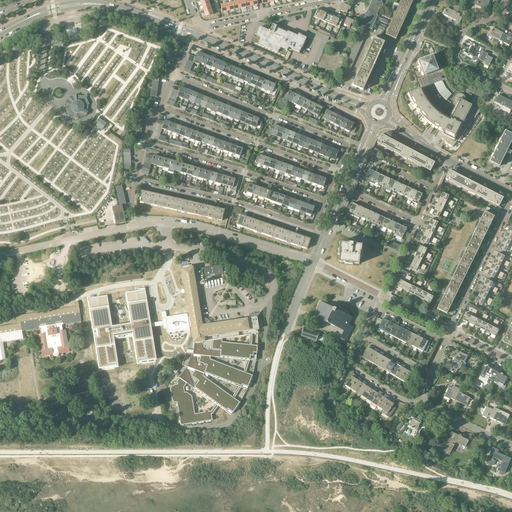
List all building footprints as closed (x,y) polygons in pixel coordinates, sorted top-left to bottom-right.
[(378,15),(376,14),(379,8),(381,9),(383,4),(382,4),(381,1),(378,2),(377,1),(376,0),(371,0),(366,13),(364,13),(365,15),(363,20),(360,21),(361,24),(365,26),(366,29),(369,28),(371,29),(374,24),(378,15)] [(395,39),(411,0),(401,0),(386,35),(395,39)] [(475,0),(473,4),(485,10),(490,0),(475,0)] [(211,8),(209,3),(202,5),(204,11),(211,8)] [(346,13),(347,13),(348,9),(349,10),(351,7),(343,3),(340,10),(341,10),(346,13)] [(457,13),(460,8),(456,6),(453,11),(446,8),(445,10),(444,9),(441,15),(452,20),(453,19),(456,20),(455,22),(459,24),(462,18),(459,16),(459,14),(457,13)] [(211,8),(204,11),(206,17),(213,14),(211,8)] [(313,17),(339,28),(340,28),(339,28),(343,21),(317,9),(314,16),(313,16),(313,17)] [(346,17),(343,24),(344,24),(349,27),(350,27),(351,23),(352,24),(354,21),(346,17)] [(255,33),(252,41),(284,56),(287,50),(287,51),(287,50),(288,48),(292,49),(291,49),(292,49),(294,50),(296,51),(297,51),(299,52),(299,53),(301,48),(302,47),(301,47),(302,45),(303,45),(302,45),(303,43),(304,43),(303,43),(304,40),(305,41),(305,40),(305,38),(306,38),(301,36),(301,35),(298,34),(297,36),(288,32),(287,33),(282,31),(276,28),(277,26),(272,24),(270,31),(269,30),(268,31),(260,27),(259,29),(258,30),(259,30),(258,32),(257,32),(258,32),(257,34),(256,34),(255,33)] [(499,40),(503,33),(493,28),(489,35),(499,40)] [(504,30),(503,33),(499,40),(509,45),(511,39),(511,34),(509,33),(509,32),(504,30)] [(374,37),(352,86),(362,90),(383,44),(382,44),(383,42),(374,37)] [(478,59),(485,46),(485,45),(480,43),(479,46),(480,46),(478,49),(475,47),(477,45),(471,42),(468,48),(470,49),(467,54),(473,57),(474,55),(476,56),(475,58),(478,59)] [(169,46),(165,55),(174,59),(175,56),(176,54),(178,50),(169,46)] [(490,48),(485,46),(478,59),(485,63),(485,65),(488,66),(492,58),(487,56),(488,54),(485,52),(487,50),(489,51),(490,48)] [(199,65),(200,63),(204,54),(198,52),(196,57),(194,60),(195,60),(194,62),(199,65)] [(200,63),(206,65),(209,57),(204,54),(200,63)] [(423,76),(438,71),(436,65),(437,65),(436,60),(434,61),(432,55),(417,61),(423,76)] [(206,65),(211,67),(215,59),(209,57),(206,65)] [(211,67),(217,70),(220,61),(215,59),(211,67)] [(217,70),(222,72),(226,64),(220,61),(217,70)] [(231,66),(226,64),(222,72),(228,74),(231,66)] [(228,74),(233,77),(237,68),(231,66),(228,74)] [(233,77),(239,79),(242,71),(237,68),(233,77)] [(439,112),(446,117),(449,118),(461,95),(454,90),(446,80),(443,69),(417,80),(421,88),(431,104),(439,112)] [(239,79),(244,81),(248,73),(242,71),(239,79)] [(244,81),(250,84),(253,75),(248,73),(244,81)] [(250,84),(255,86),(259,78),(253,75),(250,84)] [(255,86),(261,88),(264,80),(259,78),(255,86)] [(261,88),(266,91),(270,82),(264,80),(261,88)] [(276,85),(270,82),(266,91),(270,92),(269,94),(274,96),(277,89),(274,87),(276,85)] [(183,98),(187,90),(181,87),(179,92),(178,95),(177,96),(183,98)] [(442,131),(443,132),(441,137),(445,141),(445,142),(448,144),(448,143),(453,147),(481,110),(473,106),(471,105),(465,102),(466,101),(466,100),(466,99),(466,98),(465,98),(465,97),(465,96),(464,96),(464,95),(463,94),(462,94),(461,94),(460,94),(460,93),(459,93),(458,94),(457,94),(456,95),(455,96),(454,97),(454,98),(454,99),(454,100),(454,101),(454,102),(455,103),(455,104),(456,104),(456,105),(457,105),(448,124),(446,123),(448,120),(442,116),(436,112),(431,107),(427,101),(423,95),(420,89),(408,93),(412,102),(416,109),(421,116),(428,122),(431,124),(432,125),(434,127),(436,128),(442,131)] [(183,98),(189,100),(192,92),(187,90),(183,98)] [(290,102),(295,94),(289,91),(285,99),(290,102)] [(192,92),(189,100),(194,103),(198,94),(192,92)] [(85,115),(86,116),(88,112),(87,111),(88,105),(89,104),(87,100),(90,100),(90,99),(87,100),(86,101),(81,97),(82,94),(81,94),(81,97),(76,96),(76,95),(74,95),(71,96),(69,98),(67,101),(66,104),(65,107),(66,109),(67,108),(69,113),(67,116),(69,113),(74,117),(74,121),(74,118),(78,119),(78,118),(85,115)] [(200,105),(203,96),(198,94),(194,103),(200,105)] [(290,102),(296,105),(300,96),(295,94),(290,102)] [(511,110),(511,107),(511,101),(499,95),(495,102),(503,106),(502,108),(509,112),(510,110),(511,110)] [(200,105),(206,107),(209,99),(203,96),(200,105)] [(301,107),(305,99),(300,96),(296,105),(301,107)] [(206,107),(211,109),(214,101),(209,99),(206,107)] [(301,107),(307,110),(311,102),(305,99),(301,107)] [(214,101),(211,109),(217,112),(220,103),(214,101)] [(307,110),(312,113),(316,105),(311,102),(307,110)] [(220,103),(217,112),(222,114),(225,105),(220,103)] [(228,116),(231,108),(225,105),(222,114),(228,116)] [(316,105),(312,113),(318,116),(322,108),(316,105)] [(228,116),(233,118),(237,110),(231,108),(228,116)] [(233,118),(239,121),(242,112),(237,110),(233,118)] [(323,118),(328,121),(332,113),(327,110),(323,118)] [(242,112),(239,121),(244,123),(248,114),(242,112)] [(328,121),(334,124),(338,116),(332,113),(328,121)] [(248,114),(244,123),(250,125),(253,117),(248,114)] [(94,124),(102,130),(106,123),(99,118),(100,116),(101,116),(100,116),(93,126),(93,127),(93,126),(94,124)] [(334,124),(339,126),(343,118),(338,116),(334,124)] [(253,117),(250,125),(255,128),(257,125),(260,126),(263,120),(253,117)] [(339,126),(344,129),(348,121),(343,118),(339,126)] [(162,129),(167,131),(170,122),(165,120),(164,121),(163,125),(162,128),(162,129)] [(344,129),(350,132),(353,134),(356,128),(352,126),(354,124),(348,121),(344,129)] [(176,124),(170,122),(167,131),(173,133),(176,124)] [(179,135),(181,126),(176,124),(173,133),(179,135)] [(275,136),(279,127),(273,125),(270,133),(275,136)] [(184,137),(187,128),(181,126),(179,135),(184,137)] [(279,127),(275,136),(281,138),(284,129),(279,127)] [(190,139),(193,130),(187,128),(184,137),(190,139)] [(284,129),(281,138),(286,140),(290,132),(284,129)] [(195,141),(198,132),(193,130),(190,139),(195,141)] [(493,154),(491,157),(491,158),(489,161),(489,162),(499,166),(501,162),(502,159),(503,159),(503,158),(504,155),(505,155),(505,154),(506,152),(508,153),(510,154),(511,151),(510,151),(507,149),(508,147),(510,143),(511,139),(511,133),(505,130),(504,130),(504,131),(503,134),(502,134),(502,135),(501,138),(500,138),(501,138),(499,142),(498,142),(499,142),(497,146),(495,150),(493,154)] [(198,132),(195,141),(201,143),(204,134),(198,132)] [(290,132),(286,140),(292,142),(295,134),(290,132)] [(201,142),(206,144),(209,136),(204,134),(201,143),(201,142)] [(292,142),(297,144),(300,136),(295,134),(292,142)] [(381,134),(377,143),(390,150),(394,141),(381,134)] [(206,144),(212,146),(215,138),(209,136),(206,144)] [(297,144),(302,147),(306,138),(300,136),(297,144)] [(220,140),(215,138),(212,146),(215,147),(215,148),(217,149),(220,140)] [(306,138),(302,147),(308,149),(311,140),(306,138)] [(223,151),(223,150),(226,142),(220,140),(217,149),(223,151)] [(311,140),(308,149),(313,151),(317,142),(311,140)] [(394,141),(390,150),(403,157),(408,148),(394,141)] [(231,144),(226,142),(223,150),(229,152),(231,144)] [(317,142),(313,151),(319,153),(322,145),(317,142)] [(229,152),(234,154),(237,146),(231,144),(229,152)] [(319,153),(324,155),(328,147),(322,145),(319,153)] [(243,148),(237,146),(234,154),(243,157),(246,150),(242,149),(243,148)] [(324,155),(329,158),(333,149),(328,147),(324,155)] [(408,148),(403,157),(416,164),(421,155),(408,148)] [(329,158),(335,160),(338,161),(340,156),(337,154),(338,151),(333,149),(329,158)] [(152,161),(151,164),(157,166),(160,157),(154,155),(153,156),(152,159),(152,161)] [(263,165),(266,157),(260,155),(259,158),(257,157),(255,162),(263,165)] [(416,164),(426,169),(430,171),(434,162),(421,155),(416,164)] [(160,157),(157,166),(163,167),(166,159),(160,157)] [(263,165),(268,167),(271,159),(266,157),(263,165)] [(166,159),(163,167),(169,169),(171,160),(166,159)] [(268,167),(274,169),(277,161),(271,159),(268,167)] [(169,169),(168,171),(174,173),(175,171),(177,162),(171,160),(169,169)] [(279,171),(282,163),(277,161),(274,169),(279,171)] [(177,162),(175,171),(180,172),(183,164),(177,162)] [(285,173),(288,165),(282,163),(279,171),(278,174),(284,176),(285,173)] [(183,164),(180,172),(186,174),(189,165),(183,164)] [(189,165),(186,174),(192,176),(194,167),(189,165)] [(285,173),(290,175),(293,167),(288,165),(285,173)] [(194,167),(192,176),(198,177),(200,169),(194,167)] [(290,175),(295,177),(299,169),(293,167),(290,175)] [(200,169),(198,177),(203,179),(206,170),(200,169)] [(301,179),(304,171),(299,169),(295,177),(301,179)] [(365,173),(363,176),(365,177),(364,178),(367,179),(366,180),(369,182),(370,180),(374,172),(368,169),(366,173),(365,173)] [(206,170),(203,179),(209,181),(212,172),(206,170)] [(449,170),(445,179),(458,186),(463,177),(449,170)] [(306,181),(310,173),(304,171),(301,179),(306,181)] [(212,172),(209,181),(215,183),(218,174),(212,172)] [(370,180),(369,182),(371,183),(375,184),(375,183),(379,174),(374,172),(370,180)] [(306,181),(312,183),(315,175),(310,173),(306,181)] [(218,174),(215,183),(221,184),(223,175),(218,174)] [(379,174),(375,183),(377,184),(377,185),(380,187),(381,185),(385,177),(379,174)] [(223,175),(221,184),(227,186),(229,177),(223,175)] [(315,175),(312,183),(318,185),(321,177),(315,175)] [(229,177),(227,186),(231,187),(230,190),(236,192),(239,181),(235,180),(236,179),(229,177)] [(323,187),(324,186),(326,179),(321,177),(318,185),(323,187)] [(385,177),(381,185),(383,186),(382,188),(385,189),(386,188),(390,179),(385,177)] [(471,193),(476,184),(463,177),(458,186),(471,193)] [(386,188),(385,189),(390,192),(391,190),(395,181),(390,179),(386,188)] [(395,181),(391,190),(393,191),(393,193),(396,194),(397,192),(400,184),(395,181)] [(249,183),(249,184),(246,182),(243,190),(246,191),(246,192),(252,194),(255,186),(249,183)] [(400,184),(397,192),(402,195),(406,186),(400,184)] [(489,191),(476,184),(471,193),(485,199),(489,191)] [(255,186),(252,194),(258,196),(261,188),(255,186)] [(406,186),(402,195),(407,197),(411,189),(406,186)] [(261,188),(258,196),(264,198),(267,190),(261,188)] [(407,197),(407,199),(412,201),(417,191),(411,189),(407,197)] [(140,202),(153,205),(156,193),(142,190),(140,202)] [(267,190),(264,198),(270,200),(273,192),(267,190)] [(417,191),(412,201),(414,202),(418,204),(418,202),(422,194),(417,191)] [(485,199),(494,204),(498,206),(503,198),(489,191),(485,199)] [(273,192),(270,200),(276,202),(279,194),(273,192)] [(439,198),(446,201),(449,195),(442,192),(439,198)] [(153,205),(167,208),(170,197),(156,193),(153,205)] [(279,194),(276,202),(282,205),(285,196),(279,194)] [(285,196),(282,205),(288,207),(291,198),(285,196)] [(167,208),(181,211),(183,200),(170,197),(167,208)] [(291,198),(288,207),(294,209),(296,200),(291,198)] [(437,203),(443,207),(446,201),(439,198),(437,203)] [(197,203),(183,200),(181,211),(194,214),(197,203)] [(296,200),(294,209),(299,211),(302,203),(296,200)] [(194,214),(208,218),(211,206),(197,203),(194,214)] [(302,203),(299,211),(305,213),(308,205),(302,203)] [(346,210),(349,211),(349,212),(351,213),(350,214),(354,215),(358,206),(353,203),(351,206),(349,205),(346,210)] [(443,207),(437,203),(434,209),(441,212),(443,207)] [(308,205),(305,213),(314,216),(316,211),(313,210),(314,207),(308,205)] [(122,206),(112,208),(116,224),(125,222),(122,206)] [(224,209),(211,206),(208,218),(222,221),(224,209)] [(360,217),(364,208),(358,206),(354,215),(359,218),(360,217)] [(369,211),(364,208),(360,217),(365,219),(369,211)] [(431,215),(438,218),(441,212),(434,209),(431,215)] [(369,211),(365,219),(370,221),(374,213),(369,211)] [(477,226),(486,231),(494,216),(484,212),(477,226)] [(374,213),(370,221),(376,224),(379,215),(374,213)] [(236,225),(242,227),(246,217),(240,215),(236,225)] [(381,226),(385,218),(379,215),(376,224),(381,226)] [(261,222),(246,217),(242,227),(257,232),(261,222)] [(390,220),(385,218),(381,226),(386,229),(390,220)] [(438,222),(431,219),(428,224),(435,228),(438,222)] [(386,229),(392,231),(396,223),(390,220),(386,229)] [(257,232),(272,237),(275,227),(261,222),(257,232)] [(392,231),(397,234),(401,225),(396,223),(392,231)] [(435,228),(428,224),(426,230),(432,233),(435,228)] [(407,228),(401,225),(397,234),(403,236),(407,228)] [(479,246),(486,231),(477,226),(470,241),(479,246)] [(286,242),(290,232),(275,227),(272,237),(286,242)] [(432,233),(426,230),(423,235),(430,239),(432,233)] [(286,242),(301,247),(305,237),(290,232),(286,242)] [(420,241),(427,244),(430,239),(423,235),(420,241)] [(311,239),(305,237),(301,247),(307,249),(311,239)] [(504,237),(502,243),(508,246),(511,241),(504,237)] [(462,256),(472,261),(479,246),(470,241),(462,256)] [(361,245),(358,244),(340,242),(339,249),(340,249),(338,262),(358,264),(359,257),(360,251),(361,251),(361,245)] [(506,252),(508,246),(502,243),(499,248),(501,249),(500,250),(501,250),(506,252)] [(427,248),(420,245),(417,251),(424,254),(427,248)] [(421,260),(424,254),(417,251),(414,256),(421,260)] [(500,253),(498,253),(495,258),(502,262),(505,256),(501,254),(500,253)] [(414,256),(412,262),(419,265),(421,260),(414,256)] [(455,271),(465,276),(472,261),(462,256),(455,271)] [(499,267),(502,262),(495,258),(493,264),(499,267)] [(416,271),(419,265),(412,262),(409,268),(416,271)] [(497,273),(499,267),(493,264),(490,269),(497,273)] [(222,265),(201,268),(202,270),(203,281),(226,278),(226,275),(225,271),(222,272),(222,265)] [(177,384),(174,385),(174,386),(174,387),(173,388),(174,392),(175,392),(175,393),(175,394),(176,395),(175,397),(175,400),(176,401),(177,402),(180,425),(187,424),(187,425),(188,426),(189,426),(190,425),(191,424),(212,420),(211,414),(212,414),(219,405),(231,414),(236,408),(238,404),(240,403),(240,402),(235,399),(242,388),(247,389),(251,377),(252,375),(246,373),(250,359),(255,360),(256,360),(256,359),(257,347),(257,346),(253,345),(252,345),(253,333),(254,333),(257,332),(258,332),(256,320),(248,322),(245,322),(245,319),(237,321),(210,325),(209,317),(203,281),(202,270),(201,268),(201,267),(192,268),(183,270),(183,273),(186,289),(183,290),(183,291),(183,293),(186,293),(190,317),(192,327),(194,339),(189,339),(187,349),(186,353),(187,353),(186,355),(182,364),(181,365),(175,373),(180,377),(177,381),(177,384)] [(494,278),(497,273),(490,269),(487,275),(489,276),(490,276),(494,278)] [(457,291),(465,276),(455,271),(448,286),(457,291)] [(142,273),(115,277),(116,282),(140,279),(140,275),(142,275),(142,273)] [(487,279),(484,285),(491,288),(494,282),(490,280),(489,280),(487,279)] [(400,280),(397,286),(402,289),(406,283),(400,280)] [(406,283),(402,289),(408,292),(411,285),(406,283)] [(411,285),(408,292),(413,295),(417,288),(411,285)] [(488,294),(491,288),(484,285),(481,290),(488,294)] [(457,291),(448,286),(440,301),(450,306),(457,291)] [(88,297),(87,298),(99,368),(103,368),(103,369),(118,367),(119,366),(114,335),(132,332),(137,364),(137,363),(137,364),(146,362),(150,362),(152,361),(152,360),(156,359),(157,359),(151,328),(151,327),(164,325),(164,328),(167,328),(168,332),(184,330),(189,329),(189,328),(192,327),(190,317),(188,317),(187,315),(166,318),(166,315),(162,315),(163,322),(150,324),(150,321),(146,295),(145,288),(138,289),(138,291),(126,292),(126,293),(130,323),(112,326),(107,296),(95,297),(95,296),(88,297)] [(417,288),(413,295),(419,297),(422,291),(417,288)] [(485,299),(488,294),(481,290),(479,295),(485,299)] [(422,291),(419,297),(424,300),(428,293),(422,291)] [(428,293),(424,300),(430,303),(433,296),(428,293)] [(483,305),(485,299),(479,295),(476,301),(477,302),(478,303),(478,302),(483,305)] [(11,326),(0,327),(0,359),(5,359),(3,343),(4,341),(5,341),(6,341),(7,341),(8,340),(17,339),(23,338),(22,330),(23,330),(39,327),(41,328),(41,330),(41,331),(42,334),(39,334),(41,349),(42,355),(44,355),(45,356),(47,355),(48,354),(53,354),(58,353),(63,352),(64,352),(67,352),(67,351),(69,351),(68,345),(65,330),(63,330),(62,327),(62,325),(63,323),(75,322),(81,321),(81,319),(80,313),(77,299),(74,299),(75,307),(70,308),(16,317),(17,325),(11,326)] [(352,317),(348,315),(321,301),(313,316),(343,331),(340,338),(339,341),(344,343),(345,341),(346,341),(353,327),(349,325),(352,317)] [(450,306),(440,301),(437,309),(446,313),(450,306)] [(473,313),(477,307),(474,306),(473,308),(473,309),(470,315),(466,313),(463,320),(469,322),(472,316),(473,313)] [(378,327),(384,330),(388,322),(385,321),(387,318),(384,316),(378,327)] [(469,322),(474,325),(477,318),(472,316),(469,322)] [(474,325),(479,328),(483,321),(477,318),(474,325)] [(389,319),(388,322),(384,330),(384,331),(389,333),(394,325),(391,323),(392,320),(389,319)] [(488,324),(483,321),(479,328),(485,331),(488,324)] [(389,333),(395,336),(399,328),(397,326),(398,323),(395,322),(394,325),(389,333)] [(485,331),(490,333),(494,327),(488,324),(485,331)] [(395,336),(401,339),(405,330),(402,329),(404,326),(401,325),(399,328),(395,336)] [(499,330),(494,327),(490,333),(496,336),(499,330)] [(301,335),(301,336),(301,335),(308,337),(316,340),(316,341),(316,340),(319,333),(318,333),(311,331),(312,329),(310,329),(310,330),(303,328),(301,335)] [(406,328),(405,330),(401,339),(406,342),(410,333),(408,332),(409,329),(406,328)] [(412,330),(410,333),(406,342),(412,345),(416,336),(413,335),(415,332),(412,330)] [(418,333),(416,336),(412,345),(417,347),(422,339),(419,338),(421,335),(418,333)] [(503,342),(511,346),(511,336),(507,334),(503,342)] [(423,336),(422,339),(417,347),(423,350),(423,351),(426,353),(428,347),(426,346),(428,342),(425,340),(426,337),(423,336)] [(368,359),(373,351),(370,350),(372,347),(369,345),(363,356),(368,359)] [(368,359),(374,363),(378,354),(376,353),(378,350),(375,348),(373,351),(368,359)] [(456,354),(453,360),(462,365),(467,356),(468,356),(467,356),(469,353),(463,350),(462,353),(459,352),(457,355),(456,355),(456,354)] [(374,363),(379,366),(384,358),(381,356),(383,353),(380,352),(378,354),(374,363)] [(383,371),(385,369),(390,361),(387,359),(388,356),(385,355),(384,358),(379,366),(378,368),(383,371)] [(391,358),(390,361),(385,369),(390,372),(395,364),(392,363),(394,360),(391,358)] [(462,365),(453,360),(447,371),(448,370),(450,371),(451,371),(455,373),(454,375),(457,369),(458,369),(459,368),(460,369),(462,365)] [(396,361),(395,364),(390,372),(395,375),(400,367),(398,366),(399,363),(396,361)] [(401,378),(406,370),(403,369),(405,366),(402,364),(400,367),(395,375),(401,378)] [(481,377),(480,379),(486,382),(487,380),(488,380),(489,379),(493,381),(498,372),(492,369),(486,366),(483,371),(482,372),(483,373),(481,377)] [(407,367),(406,370),(401,378),(406,382),(411,374),(409,372),(410,369),(407,367)] [(498,372),(493,381),(497,383),(497,385),(502,387),(504,383),(505,383),(505,382),(508,377),(498,372)] [(346,384),(343,388),(349,391),(351,388),(356,380),(353,379),(356,375),(353,374),(348,381),(346,384)] [(356,380),(351,388),(356,391),(361,384),(359,382),(361,379),(358,377),(356,380)] [(361,384),(356,391),(361,395),(366,387),(364,386),(366,383),(363,381),(361,384)] [(366,387),(361,395),(367,398),(372,391),(369,389),(371,386),(368,384),(366,387)] [(454,400),(458,392),(459,389),(454,387),(454,386),(453,386),(452,387),(452,388),(451,388),(449,387),(444,396),(442,399),(448,402),(451,398),(454,400)] [(367,398),(366,400),(371,403),(377,394),(375,392),(376,390),(374,388),(372,391),(367,398)] [(371,403),(370,405),(375,408),(376,407),(382,397),(380,396),(382,393),(379,391),(377,394),(371,403)] [(470,398),(458,392),(454,400),(459,402),(458,403),(460,404),(460,403),(466,406),(465,406),(466,406),(470,397),(470,398)] [(382,397),(376,407),(381,410),(388,401),(385,399),(387,396),(384,395),(382,397)] [(381,410),(380,412),(386,415),(389,418),(396,408),(392,405),(393,404),(390,403),(392,400),(389,398),(388,401),(381,410)] [(481,407),(478,413),(483,415),(482,416),(487,418),(488,416),(489,417),(493,419),(498,409),(494,407),(493,410),(486,407),(485,409),(481,407)] [(498,409),(493,419),(502,423),(505,424),(507,419),(507,420),(509,417),(505,415),(500,413),(501,411),(498,409)] [(421,422),(413,417),(412,417),(408,425),(411,427),(408,431),(414,434),(416,430),(420,424),(421,422)] [(446,438),(442,446),(451,450),(455,441),(465,446),(468,440),(452,432),(448,440),(446,438)] [(492,450),(486,462),(487,462),(492,464),(499,467),(499,466),(501,466),(499,471),(505,473),(511,458),(497,452),(498,450),(493,447),(492,450)]
